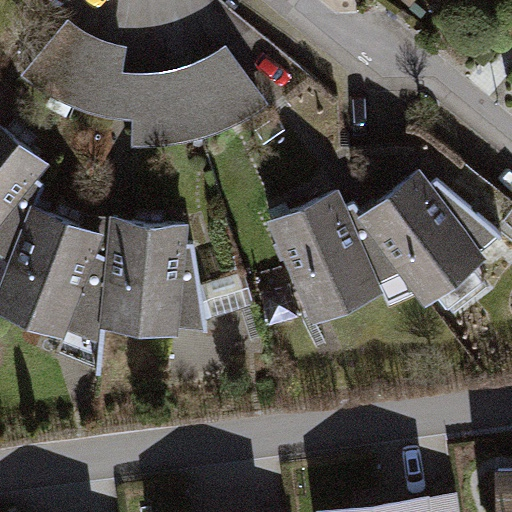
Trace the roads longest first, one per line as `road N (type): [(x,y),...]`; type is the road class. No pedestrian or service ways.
road 1 (unclassified): [(511,404),(0,471)]
road 2 (residential): [(302,0),(445,85),(511,139)]
